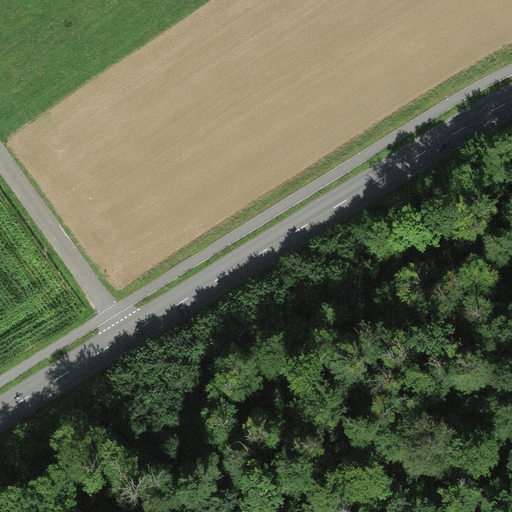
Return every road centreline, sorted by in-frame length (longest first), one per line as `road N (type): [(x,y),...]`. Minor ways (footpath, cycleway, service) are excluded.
road 1 (tertiary): [(0,413),(511,99)]
road 2 (track): [(0,155),(119,334)]
